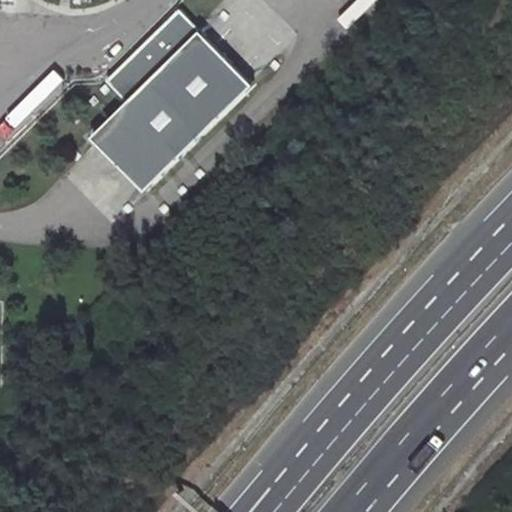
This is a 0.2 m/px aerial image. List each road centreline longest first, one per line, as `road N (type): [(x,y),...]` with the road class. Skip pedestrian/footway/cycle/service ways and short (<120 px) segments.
road 1 (unknown): [(0,222),(88,233),(150,221),(319,52),(326,13),(318,0)]
road 2 (motorway): [(511,241),(288,495)]
road 3 (motorway): [(339,511),(511,317)]
